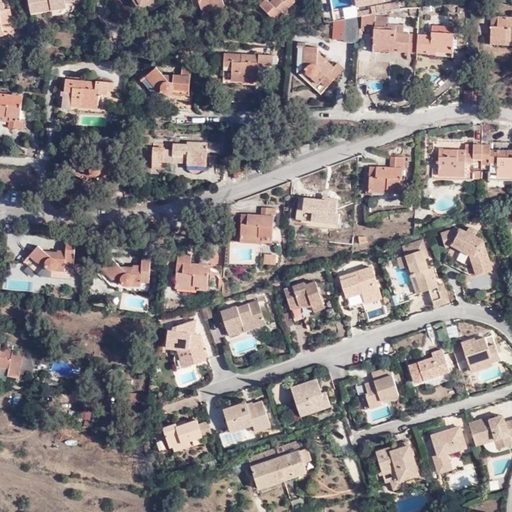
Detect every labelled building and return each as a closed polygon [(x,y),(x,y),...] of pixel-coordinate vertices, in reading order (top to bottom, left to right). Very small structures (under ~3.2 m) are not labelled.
[(67,7),(66,3),(65,0),(29,0),(31,7),(52,5),(52,9),(67,7)] [(135,0),(140,9),(155,0),(135,0)] [(223,0),(199,0),(201,5),(203,11),(225,5),(223,0)] [(273,0),(272,1),(270,0),(266,0),(261,5),(276,20),(296,0),(273,0)] [(0,11),(0,14),(2,24),(13,23),(11,9),(5,11),(0,11)] [(375,29),(376,17),(376,13),(362,16),(361,29),(375,29)] [(358,43),(359,17),(346,19),(345,42),(358,43)] [(417,47),(418,35),(410,35),(410,33),(404,33),(405,26),(389,24),(389,18),(376,17),(375,29),(374,43),(391,43),(390,49),(390,51),(409,52),(409,47),(417,47)] [(491,26),(491,38),(511,39),(511,43),(511,42),(511,17),(497,17),(497,26),(491,26)] [(206,26),(204,18),(197,20),(199,27),(206,26)] [(431,36),(418,35),(417,47),(417,52),(436,53),(436,51),(436,47),(452,48),(453,34),(431,32),(431,36)] [(318,62),(318,57),(319,47),(306,47),(306,43),(300,43),(298,72),(322,94),(345,69),(339,63),(334,69),(327,63),(326,64),(324,67),(318,62)] [(391,43),(374,43),(374,53),(380,53),(381,48),(390,49),(391,43)] [(233,67),(232,77),(259,79),(260,68),(260,63),(266,64),(273,64),(273,55),(260,55),(260,56),(225,54),(225,66),(233,67)] [(326,64),(318,57),(318,62),(324,67),(326,64)] [(165,94),(158,100),(164,101),(171,102),(176,106),(180,109),(189,110),(192,69),(183,68),(183,74),(174,73),(174,75),(174,78),(167,78),(164,74),(157,67),(148,75),(165,94)] [(394,69),(393,70),(393,72),(393,74),(395,76),(398,76),(400,75),(401,73),(401,71),(400,69),(398,68),(396,68),(394,69)] [(139,77),(158,100),(165,94),(148,75),(145,72),(139,77)] [(100,90),(108,90),(114,91),(114,82),(97,81),(97,82),(67,79),(64,108),(105,111),(106,95),(100,95),(100,90)] [(254,100),(255,86),(234,86),(233,100),(254,100)] [(464,105),(472,105),(473,91),(465,91),(464,105)] [(472,105),(480,105),(480,91),(473,91),(472,105)] [(23,96),(0,93),(0,115),(11,116),(10,122),(9,127),(24,129),(25,118),(21,118),(23,96)] [(113,130),(114,144),(114,145),(127,143),(126,129),(113,130)] [(38,147),(41,131),(34,130),(31,145),(38,147)] [(208,143),(193,142),(193,145),(187,145),(174,144),(174,150),(166,150),(166,147),(154,147),(154,166),(157,166),(165,166),(165,161),(183,162),(183,158),(188,158),(188,162),(187,166),(189,171),(191,173),(196,175),(199,175),(202,173),(205,170),(206,165),(210,166),(211,157),(207,156),(208,143)] [(114,145),(114,144),(107,145),(108,153),(99,154),(99,157),(100,160),(94,161),(88,158),(80,154),(73,163),(90,175),(95,176),(111,174),(111,170),(118,169),(114,145)] [(482,156),(482,146),(474,146),(474,150),(466,149),(466,151),(444,150),(443,148),(439,148),(439,157),(439,163),(433,163),(432,179),(474,180),(474,169),(482,169),(482,156)] [(491,146),(482,146),(482,156),(482,169),(490,169),(490,180),(511,180),(511,151),(491,151),(491,146)] [(391,167),(377,167),(376,176),(370,175),(369,195),(402,196),(403,167),(404,167),(404,156),(391,156),(391,167)] [(90,175),(73,163),(71,161),(66,167),(87,182),(91,181),(90,175)] [(244,173),(242,168),(235,171),(236,178),(245,175),(244,173)] [(119,177),(118,169),(111,170),(111,174),(95,176),(96,180),(119,177)] [(324,199),(324,197),(325,191),(312,190),(311,198),(324,199)] [(313,211),(313,218),(312,225),(339,227),(341,212),(338,211),(339,198),(324,197),(324,199),(311,198),(300,197),(298,217),(304,218),(304,211),(313,211)] [(241,239),(265,240),(274,240),(275,217),(277,217),(278,209),(263,208),(263,216),(249,215),(249,224),(242,224),(241,239)] [(227,233),(228,220),(214,217),(211,228),(227,233)] [(265,243),(265,240),(241,239),(242,224),(238,224),(237,242),(265,243)] [(480,262),(484,273),(494,269),(486,247),(481,245),(483,241),(476,237),(478,232),(469,228),(467,233),(460,230),(460,232),(456,230),(443,234),(447,248),(454,246),(455,243),(462,246),(460,249),(471,254),(474,264),(480,262)] [(150,245),(163,245),(163,237),(150,236),(150,245)] [(75,267),(75,261),(76,242),(67,242),(67,250),(58,250),(58,251),(58,256),(49,255),(44,251),(39,247),(26,262),(42,276),(43,276),(71,279),(74,279),(75,267)] [(429,271),(426,260),(423,253),(427,252),(423,242),(405,248),(408,257),(400,259),(404,270),(411,267),(415,276),(420,275),(426,292),(430,291),(436,308),(450,302),(444,285),(439,287),(433,270),(429,271)] [(179,253),(177,285),(198,286),(198,290),(209,291),(210,268),(221,268),(222,256),(201,255),(200,264),(192,264),(193,255),(179,253)] [(134,265),(134,267),(134,270),(124,270),(121,267),(114,258),(99,272),(114,290),(150,291),(151,258),(144,257),(143,265),(134,265)] [(478,275),(484,273),(480,262),(474,264),(478,275)] [(341,278),(350,306),(356,304),(361,307),(367,305),(366,303),(383,298),(373,267),(341,278)] [(419,294),(426,292),(420,275),(415,276),(414,277),(419,294)] [(295,315),(305,312),(315,309),(315,310),(326,306),(317,280),(307,283),(306,281),(286,288),(295,315)] [(275,293),(273,286),(264,289),(265,293),(270,291),(271,294),(275,293)] [(244,325),(245,330),(267,323),(259,300),(238,307),(238,305),(222,310),(229,329),(244,325)] [(306,317),(305,312),(295,315),(297,320),(306,317)] [(182,359),(185,368),(206,361),(200,341),(198,341),(198,335),(195,335),(197,320),(175,327),(174,332),(169,331),(167,348),(176,349),(184,350),(190,349),(192,355),(182,359)] [(230,335),(245,330),(244,325),(229,329),(230,335)] [(9,376),(16,377),(21,351),(1,347),(3,339),(0,338),(0,366),(11,368),(10,373),(9,376)] [(477,339),(453,346),(458,362),(468,358),(470,365),(492,359),(493,362),(501,359),(500,354),(498,347),(497,346),(490,348),(487,338),(485,339),(478,341),(477,339)] [(178,370),(185,368),(182,359),(192,355),(190,349),(184,350),(176,349),(175,359),(178,370)] [(433,353),(435,358),(411,365),(416,382),(451,371),(444,350),(433,353)] [(21,351),(16,377),(19,378),(25,351),(21,351)] [(492,359),(470,365),(472,372),(494,365),(493,362),(492,359)] [(381,401),(390,398),(398,395),(389,368),(374,372),(377,381),(374,381),(364,384),(367,393),(365,394),(369,408),(382,404),(381,401)] [(292,388),(299,410),(312,405),(315,413),(332,407),(327,392),(323,394),(320,395),(319,391),(322,391),(318,380),(292,388)] [(249,407),(248,404),(247,402),(224,410),(231,431),(253,424),(255,432),(272,426),(263,401),(254,404),(254,406),(249,407)] [(312,405),(299,410),(302,417),(315,413),(312,405)] [(490,417),(470,423),(475,441),(495,435),(496,439),(499,449),(511,445),(511,442),(510,434),(511,433),(511,420),(505,422),(504,420),(496,423),(495,418),(491,419),(490,417)] [(203,436),(199,424),(198,420),(186,424),(178,426),(177,424),(165,428),(171,447),(174,446),(190,440),(203,436)] [(212,433),(208,421),(199,424),(203,436),(212,433)] [(446,454),(448,454),(467,448),(460,428),(445,432),(446,435),(434,439),(438,451),(433,452),(438,469),(449,465),(446,454)] [(475,441),(477,445),(496,439),(495,435),(475,441)] [(192,445),(190,440),(174,446),(176,450),(192,445)] [(299,442),(297,442),(300,451),(282,457),(279,448),(250,458),(260,488),(308,472),(305,462),(312,460),(309,449),(306,445),(302,443),(299,442)] [(300,451),(297,442),(279,448),(282,457),(300,451)] [(408,443),(392,448),(393,452),(404,448),(407,457),(413,455),(408,443)] [(393,452),(392,448),(376,453),(383,472),(394,468),(397,481),(404,479),(419,474),(413,455),(407,457),(404,448),(393,452)] [(454,470),(448,454),(446,454),(449,465),(438,469),(440,474),(454,470)] [(394,468),(383,472),(386,482),(394,480),(396,488),(406,485),(404,479),(397,481),(394,468)]
